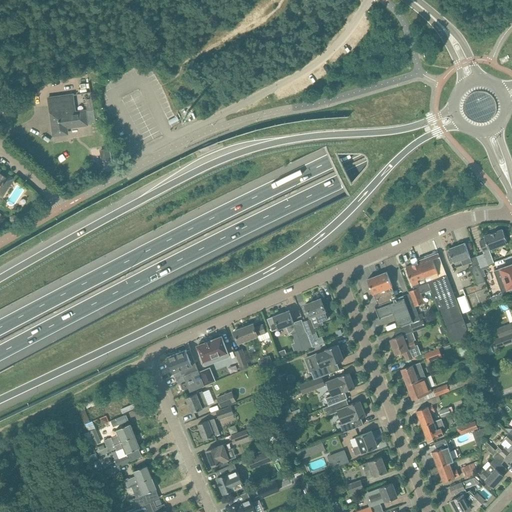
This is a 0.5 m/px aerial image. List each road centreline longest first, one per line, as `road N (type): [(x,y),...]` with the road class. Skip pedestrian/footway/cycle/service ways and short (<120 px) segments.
road 1 (motorway): [(0,354),(342,180),(511,106)]
road 2 (motorway): [(511,81),(332,160),(0,328)]
road 3 (motorway): [(0,401),(290,259),(404,151),(463,125)]
road 4 (motorway): [(455,105),(405,129),(238,153),(0,279)]
road 5 (residential): [(210,511),(149,367),(151,353),(338,271)]
road 6 (residential): [(428,511),(338,271)]
road 7 (residential): [(338,271),(467,219),(511,212)]
road 8 (residential): [(0,243),(62,208),(0,152)]
